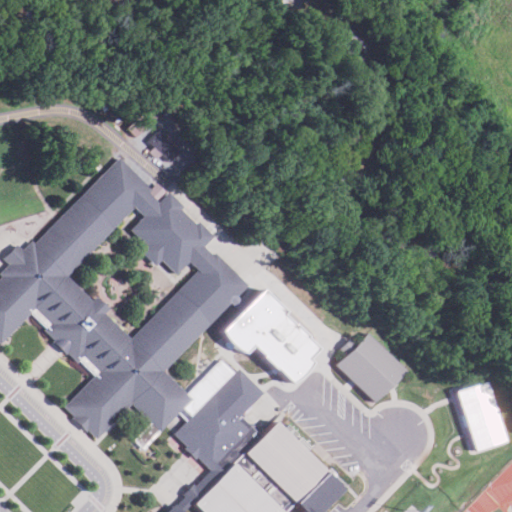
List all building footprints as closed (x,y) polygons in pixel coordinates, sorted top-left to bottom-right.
[(134,137),(153,116),(143,107),(124,128),(134,137)] [(144,142),(155,152),(156,151),(166,161),(176,149),(155,130),(144,142)] [(247,282),(119,153),(0,270),(0,341),(28,313),(91,376),(61,406),(93,439),(129,403),(150,424),(134,441),(140,448),(176,412),(184,420),(170,433),(207,470),(181,496),(196,511),(281,511),(290,504),(297,511),(318,511),(341,490),(272,420),(258,435),(238,415),(259,394),(222,356),(185,393),(160,368),(247,282)] [(216,331),(239,352),(246,345),(285,381),(317,348),(255,290),(216,331)] [(401,368),(362,332),(331,365),(370,401),(401,368)] [(501,441),(483,380),(452,389),(470,450),(501,441)] [(180,511),(171,503),(162,511),(180,511)]
